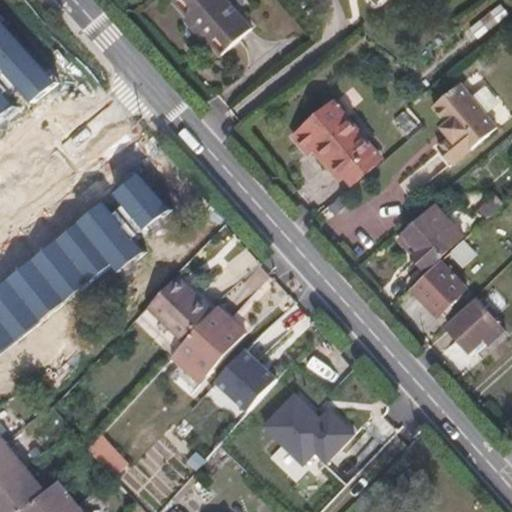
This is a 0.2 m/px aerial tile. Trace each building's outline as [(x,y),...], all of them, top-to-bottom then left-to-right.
[(241,15),(227,0),(177,0),(175,2),(222,56),(253,29),(241,15)] [(252,4),(247,0),(227,0),(241,15),(252,4)] [(60,80),(0,13),(0,119),(19,106),(9,96),(16,87),(33,102),(60,80)] [(455,168),(498,130),(461,87),(435,109),(449,126),(445,130),(454,140),(441,152),(455,168)] [(318,146),(351,119),(337,102),(300,132),(314,149),(318,146)] [(379,152),(351,119),(318,146),(345,180),(379,152)] [(314,149),(300,132),(293,138),(306,155),(314,149)] [(353,189),(386,160),(379,152),(345,180),(353,189)] [(175,207),(145,176),(121,193),(128,204),(119,214),(107,204),(0,287),(0,356),(114,268),(119,274),(144,252),(135,241),(175,207)] [(469,288),(450,266),(457,260),(465,268),(506,229),(504,226),(511,220),(500,208),(413,290),(439,317),(469,288)] [(444,240),(438,233),(434,236),(429,230),(436,224),(428,216),(400,240),(427,271),(448,252),(441,243),(444,240)] [(487,303),(511,279),(511,276),(506,270),(480,295),(487,303)] [(209,321),(188,302),(190,299),(179,289),(151,320),(184,351),(209,321)] [(509,332),(480,301),(450,328),(473,355),(487,341),(492,347),(509,332)] [(210,378),(244,338),(216,314),(209,321),(184,351),(182,353),(210,378)] [(248,345),(220,376),(257,410),(285,379),(248,345)] [(292,389),(262,422),(306,466),(320,454),(328,463),(359,433),(332,405),(322,417),(292,389)] [(84,511),(61,482),(48,493),(0,432),(0,511),(84,511)] [(116,476),(130,462),(103,434),(89,448),(116,476)]
